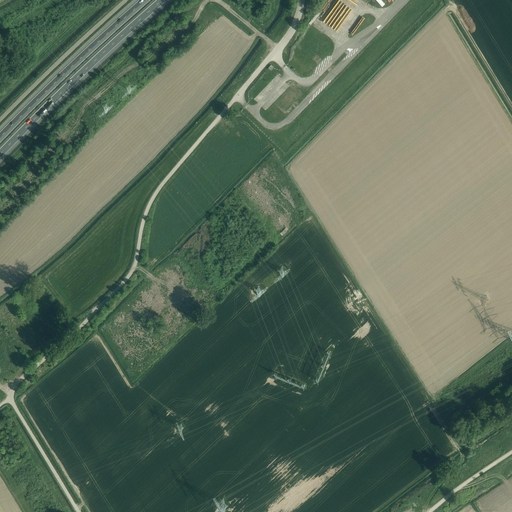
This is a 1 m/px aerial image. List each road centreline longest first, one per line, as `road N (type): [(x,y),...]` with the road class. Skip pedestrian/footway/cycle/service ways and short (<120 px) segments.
road 1 (unclassified): [(78,511),(10,395),(127,277),(154,196),(290,32),(301,0)]
road 2 (motorway): [(0,153),(161,0)]
road 3 (motorway): [(144,0),(0,136)]
road 4 (unclassified): [(126,0),(0,119)]
